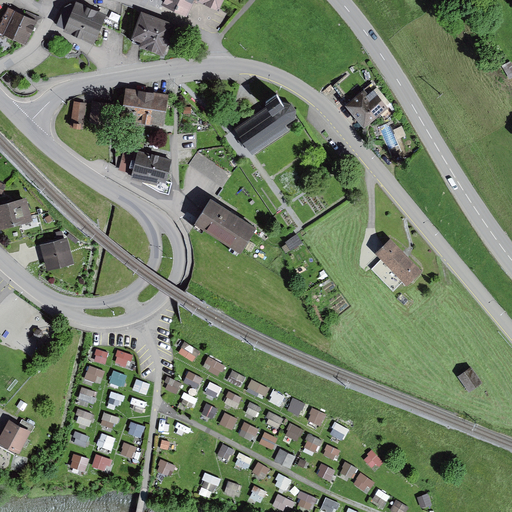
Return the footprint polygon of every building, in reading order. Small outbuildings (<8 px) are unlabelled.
[(166,0),(163,8),(186,20),(195,0),(196,0),(218,11),(223,0),(166,0)] [(63,14),(56,31),(94,46),(106,17),(76,5),(71,17),(63,14)] [(37,22),(8,10),(0,28),(0,37),(26,48),(37,22)] [(177,27),(140,14),(131,41),(142,45),(141,48),(167,57),(177,27)] [(511,63),(511,61),(502,67),(510,80),(511,78),(511,63)] [(351,100),(340,109),(359,132),(385,109),(351,70),(336,83),(351,100)] [(169,93),(125,87),(121,117),(165,123),(169,93)] [(265,96),(268,100),(273,107),(284,99),(276,88),(265,96)] [(87,101),(74,99),(70,125),(82,127),(87,101)] [(113,102),(93,99),(90,120),(111,123),(113,102)] [(268,100),(232,126),(252,153),(291,126),(287,121),(296,114),(296,107),(291,100),(284,99),(273,107),(268,100)] [(131,172),(137,149),(124,146),(118,169),(131,172)] [(172,156),(137,147),(137,149),(131,172),(130,174),(157,181),(158,178),(166,180),(172,156)] [(197,151),(189,164),(223,187),(231,174),(197,151)] [(29,194),(0,200),(0,226),(34,219),(29,194)] [(211,194),(195,219),(243,249),(259,224),(211,194)] [(381,277),(407,251),(390,234),(374,249),(383,258),(372,268),(381,277)] [(297,235),(285,243),(290,250),(301,242),(297,235)] [(68,236),(40,243),(42,253),(46,269),(74,263),(68,236)] [(407,251),(381,277),(393,289),(403,279),(407,283),(423,267),(407,251)] [(402,293),(397,298),(404,304),(409,299),(402,293)] [(198,348),(184,341),(179,353),(193,359),(198,348)] [(110,353),(95,347),(91,359),(106,364),(110,353)] [(132,354),(118,349),(114,361),(129,366),(132,354)] [(224,363),(210,356),(205,368),(219,374),(224,363)] [(471,363),(457,373),(469,390),(484,380),(471,363)] [(104,371),(90,366),(86,377),(101,382),(104,371)] [(245,376),(231,369),(226,381),(241,387),(245,376)] [(128,375),(114,370),(110,382),(125,387),(128,375)] [(203,378),(189,371),(184,382),(199,389),(203,378)] [(150,382),(135,376),(131,388),(146,393),(150,382)] [(183,383),(169,376),(164,388),(178,394),(183,383)] [(223,386),(209,379),(204,391),(219,397),(223,386)] [(264,385),(250,379),(245,390),(259,396),(264,385)] [(96,392),(82,387),(78,399),(93,404),(96,392)] [(126,396),(111,390),(107,402),(122,407),(126,396)] [(244,396),(230,390),(225,401),(239,407),(244,396)] [(287,397),(273,390),(268,402),(282,408),(287,397)] [(198,399),(184,392),(179,404),(193,410),(198,399)] [(148,401),(133,396),(129,408),(144,413),(148,401)] [(307,404),(293,397),(288,409),(302,415),(307,404)] [(20,399),(16,406),(23,410),(27,404),(20,399)] [(219,408),(205,401),(200,413),(214,419),(219,408)] [(261,408),(247,401),(243,413),(257,419),(261,408)] [(326,414),(312,408),(308,419),(322,425),(326,414)] [(93,414),(79,409),(75,420),(90,425),(93,414)] [(239,418),(225,411),(220,423),(234,429),(239,418)] [(282,418),(268,411),(263,423),(277,429),(282,418)] [(119,418),(104,412),(100,424),(115,429),(119,418)] [(10,417),(0,433),(0,439),(20,450),(31,429),(20,422),(10,417)] [(23,417),(20,422),(31,429),(33,430),(36,425),(23,417)] [(146,425),(131,420),(127,432),(142,437),(146,425)] [(257,428),(243,421),(239,433),(253,439),(257,428)] [(350,428),(336,421),(331,433),(346,439),(350,428)] [(304,429),(290,422),(285,434),(300,440),(304,429)] [(89,437),(75,431),(71,443),(86,448),(89,437)] [(116,437),(102,431),(98,443),(113,448),(116,437)] [(277,437),(263,431),(258,442),(273,448),(277,437)] [(323,440),(309,433),(304,445),(318,451),(323,440)] [(138,447),(124,442),(120,453),(135,458),(138,447)] [(341,449),(327,442),(322,454),(336,460),(341,449)] [(235,449),(221,443),(216,454),(230,460),(235,449)] [(295,455),(281,448),(276,460),(291,466),(295,455)] [(381,461),(372,449),(362,456),(372,469),(381,461)] [(253,458),(239,452),(235,463),(249,469),(253,458)] [(88,459),(73,453),(70,465),(84,470),(88,459)] [(111,458),(96,453),(92,465),(107,469),(111,458)] [(175,464),(160,459),(157,471),(171,476),(175,464)] [(133,467),(119,461),(115,473),(130,478),(133,467)] [(270,467),(256,461),(251,472),(265,478),(270,467)] [(357,467),(343,461),(338,472),(353,478),(357,467)] [(335,469),(321,463),(316,474),(330,480),(335,469)] [(292,478),(278,471),(273,483),(287,489),(292,478)] [(219,478),(205,473),(201,484),(216,489),(219,478)] [(373,482),(361,473),(354,483),(367,492),(373,482)] [(243,485),(228,480),(224,492),(239,497),(243,485)] [(268,491),(253,485),(250,497),(264,502),(268,491)] [(391,496),(378,487),(371,497),(384,506),(391,496)] [(315,497),(301,491),(297,503),(312,508),(315,497)] [(432,507),(429,492),(417,496),(421,510),(432,507)] [(293,499),(278,494),(275,506),(289,510),(293,499)] [(337,511),(341,502),(326,497),(322,509),(332,511),(337,511)] [(405,511),(409,506),(396,497),(389,508),(395,511),(405,511)]
